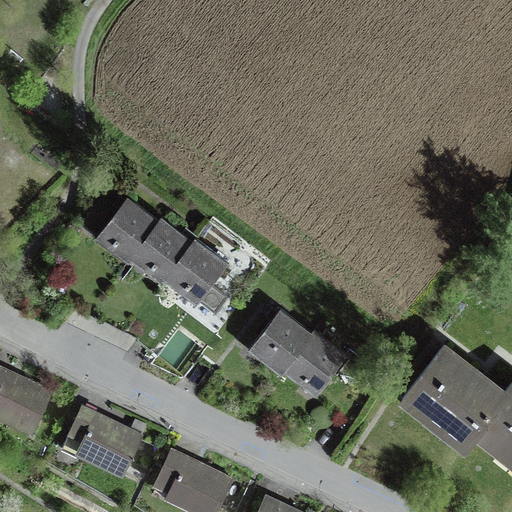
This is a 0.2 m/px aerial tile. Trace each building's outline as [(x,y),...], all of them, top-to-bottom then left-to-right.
[(127,261),(130,258),(159,221),(127,196),(96,237),(127,261)] [(159,221),(130,258),(161,282),(164,278),(193,241),(162,217),(159,221)] [(195,237),(193,241),(164,278),(196,303),(227,262),(195,237)] [(280,373),(283,370),(312,332),(280,308),(248,349),(280,373)] [(312,332),(283,370),(315,394),(346,353),(315,329),(312,332)] [(216,334),(197,358),(211,368),(230,344),(216,334)] [(465,444),(476,431),(474,430),(504,392),(474,368),(443,345),(403,396),(465,444)] [(51,390),(0,366),(0,414),(5,417),(7,411),(35,424),(51,390)] [(474,430),(476,431),(511,458),(511,381),(504,392),(474,430)] [(97,412),(82,405),(69,432),(84,440),(79,450),(123,471),(140,436),(96,415),(97,412)] [(214,511),(231,477),(171,448),(161,469),(176,477),(169,491),(211,511),(214,511)] [(299,511),(266,496),(258,511),(299,511)]
